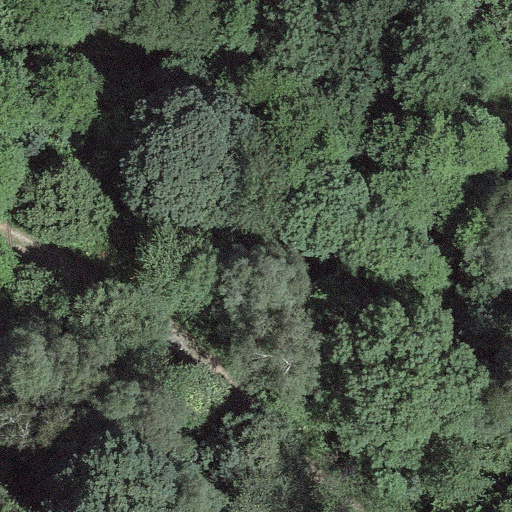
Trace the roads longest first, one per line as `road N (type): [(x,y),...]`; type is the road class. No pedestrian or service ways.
road 1 (track): [(0,65),(193,59),(511,116)]
road 2 (track): [(343,511),(152,325),(0,241)]
